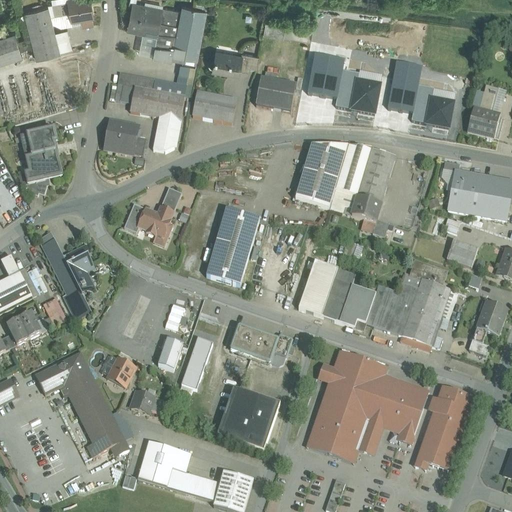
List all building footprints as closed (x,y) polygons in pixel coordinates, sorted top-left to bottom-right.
[(88,0),(82,0),(70,2),(73,20),(82,18),(91,17),(88,0)] [(162,8),(133,2),(128,29),(157,35),(159,23),(162,8)] [(206,11),(182,6),(181,12),(178,27),(173,56),(197,60),(206,11)] [(48,8),(24,14),(25,15),(33,49),(36,61),(60,55),(55,34),(48,8)] [(181,12),(162,8),(159,23),(178,27),(181,12)] [(33,49),(25,15),(18,17),(21,27),(27,50),(33,49)] [(91,17),(82,18),(83,25),(86,27),(91,26),(93,23),(91,17)] [(178,27),(159,23),(157,35),(153,57),(172,61),(173,56),(178,27)] [(286,27),(265,23),(263,35),(283,39),(284,38),(286,27)] [(313,30),(293,26),(293,27),(286,26),(286,27),(284,38),(290,39),(311,43),(313,30)] [(67,30),(55,34),(60,53),(72,50),(67,30)] [(0,63),(23,57),(18,43),(15,33),(0,37),(0,63)] [(24,41),(18,43),(21,52),(27,51),(24,41)] [(241,56),(223,53),(223,55),(218,58),(215,58),(212,71),(238,76),(239,71),(242,57),(241,56)] [(259,57),(241,53),(241,56),(242,57),(239,71),(256,74),(259,57)] [(197,60),(173,56),(172,61),(196,66),(197,60)] [(308,96),(337,102),(342,73),(344,63),(315,57),(308,96)] [(388,111),(413,116),(418,88),(421,70),(397,65),(388,111)] [(342,73),(337,102),(335,109),(375,116),(380,87),(358,83),(359,76),(342,73)] [(382,77),(359,73),(358,83),(380,87),(382,77)] [(155,81),(120,74),(117,86),(123,87),(135,89),(152,93),(155,81)] [(187,87),(155,81),(152,93),(184,99),(187,87)] [(296,87),(261,81),(256,108),(290,115),(296,87)] [(123,87),(117,86),(114,102),(120,103),(123,87)] [(152,93),(135,90),(135,89),(123,87),(120,103),(132,106),(130,114),(159,120),(179,123),(184,99),(152,93)] [(418,88),(413,116),(411,123),(449,130),(453,105),(432,101),(434,91),(418,88)] [(506,93),(486,88),(479,112),(500,117),(506,93)] [(455,95),(434,91),(432,101),(453,105),(455,95)] [(237,102),(197,95),(193,119),(232,127),(237,102)] [(479,112),(473,110),(467,134),(494,141),(500,117),(479,112)] [(179,123),(159,120),(153,152),(165,155),(174,150),(179,123)] [(138,130),(110,124),(105,151),(133,156),(136,139),(138,130)] [(53,132),(20,140),(26,162),(29,161),(32,175),(26,177),(28,186),(45,182),(44,178),(48,178),(52,177),(50,171),(56,170),(54,160),(57,159),(53,145),(56,144),(53,132)] [(146,141),(136,139),(133,156),(142,158),(146,141)] [(349,149),(311,147),(295,202),(330,212),(335,193),(349,149)] [(371,151),(349,149),(335,193),(357,199),(371,151)] [(371,151),(357,199),(376,205),(391,157),(371,151)] [(460,167),(445,164),(443,172),(455,174),(458,174),(460,167)] [(511,184),(458,174),(455,174),(447,213),(506,224),(511,192),(511,184)] [(45,182),(28,186),(29,192),(32,193),(32,196),(38,198),(38,195),(44,197),(47,188),(50,187),(48,178),(44,178),(45,182)] [(182,196),(169,190),(161,210),(174,215),(182,196)] [(357,199),(335,193),(330,212),(349,217),(351,218),(357,199)] [(376,205),(357,199),(351,218),(375,225),(377,221),(381,206),(376,205)] [(430,210),(440,209),(439,200),(429,202),(430,210)] [(134,206),(124,230),(137,236),(139,230),(138,230),(146,211),(134,206)] [(187,224),(193,210),(186,207),(180,221),(187,224)] [(161,210),(158,217),(146,211),(138,230),(139,230),(146,233),(146,235),(156,239),(156,238),(159,236),(164,238),(166,233),(170,235),(173,228),(169,226),(174,215),(161,210)] [(260,221),(226,211),(206,279),(240,289),(260,221)] [(351,218),(349,217),(346,228),(372,236),(375,225),(351,218)] [(461,225),(448,220),(445,227),(448,228),(458,231),(461,225)] [(389,225),(377,221),(375,225),(372,236),(384,239),(389,225)] [(458,231),(448,228),(446,233),(457,237),(458,231)] [(54,242),(42,248),(45,254),(57,248),(54,242)] [(343,242),(338,256),(348,259),(353,245),(343,242)] [(478,251),(453,243),(447,262),(471,270),(478,251)] [(65,263),(57,248),(45,254),(66,296),(63,298),(75,323),(91,315),(79,291),(65,263)] [(87,248),(68,257),(70,261),(65,263),(79,291),(81,290),(82,292),(86,290),(85,288),(91,286),(84,272),(93,268),(88,258),(91,257),(87,248)] [(511,253),(506,251),(505,252),(506,252),(499,271),(502,272),(499,279),(496,278),(511,284),(511,253)] [(442,273),(415,263),(410,278),(409,279),(421,283),(422,282),(440,288),(442,283),(439,282),(442,273)] [(338,272),(315,264),(298,312),(321,319),(338,272)] [(19,275),(0,284),(0,315),(32,300),(19,275)] [(421,283),(409,279),(410,278),(404,276),(401,285),(402,286),(418,291),(421,283)] [(482,280),(472,277),(468,287),(478,291),(482,280)] [(440,288),(422,282),(421,283),(418,291),(402,339),(426,347),(445,290),(440,288)] [(418,291),(402,286),(399,295),(386,334),(402,339),(418,291)] [(375,297),(352,288),(339,326),(354,331),(357,324),(365,327),(375,297)] [(399,295),(378,288),(375,297),(365,327),(386,334),(399,295)] [(445,290),(426,347),(431,349),(438,330),(451,293),(451,292),(445,290)] [(467,293),(457,290),(455,295),(465,298),(467,293)] [(57,299),(42,306),(53,329),(67,322),(57,299)] [(508,312),(486,304),(485,304),(486,304),(477,331),(476,330),(476,331),(486,335),(498,339),(498,338),(497,338),(507,312),(508,312)] [(36,324),(31,316),(19,322),(29,342),(41,335),(36,324)] [(43,321),(36,324),(41,335),(48,332),(43,321)] [(19,322),(6,328),(11,337),(16,348),(29,342),(19,322)] [(278,343),(239,329),(230,352),(270,366),(274,352),(278,343)] [(446,333),(438,330),(431,349),(439,352),(446,333)] [(486,335),(476,331),(469,353),(485,359),(489,349),(482,347),(486,335)] [(11,337),(5,340),(11,351),(16,348),(11,337)] [(199,392),(214,344),(197,338),(182,387),(199,392)] [(292,342),(280,338),(278,343),(274,352),(287,357),(290,349),(292,342)] [(426,347),(402,339),(400,344),(429,354),(431,349),(426,347)] [(11,351),(5,340),(0,342),(5,353),(11,351)] [(183,347),(167,341),(163,352),(158,368),(173,373),(183,347)] [(387,371),(340,354),(334,371),(323,367),(319,379),(330,382),(309,444),(348,458),(347,460),(354,462),(355,460),(356,460),(359,452),(370,456),(381,426),(407,435),(406,438),(412,440),(413,437),(414,437),(429,394),(384,379),(387,371)] [(129,453),(80,356),(62,366),(37,379),(36,379),(45,398),(64,389),(93,447),(87,450),(92,460),(115,448),(120,446),(125,455),(129,453)] [(136,371),(118,362),(107,381),(125,391),(136,372),(136,371)] [(144,368),(139,365),(136,371),(136,372),(141,374),(144,368)] [(9,383),(0,387),(0,386),(0,405),(16,397),(9,383)] [(473,400),(443,390),(417,463),(418,463),(417,465),(423,468),(424,465),(448,474),(473,400)] [(280,406),(241,393),(225,441),(263,454),(280,406)] [(154,400),(136,394),(131,411),(149,417),(150,413),(154,400)] [(162,403),(154,400),(150,413),(159,416),(160,414),(159,414),(162,403)] [(170,403),(163,401),(162,403),(159,414),(160,414),(165,416),(170,403)] [(191,456),(149,444),(138,483),(180,495),(186,476),(191,456)] [(511,453),(503,478),(511,480),(511,453)] [(244,511),(253,482),(224,474),(220,486),(215,505),(213,509),(223,511),(244,511)] [(220,486),(186,476),(180,495),(215,505),(220,486)] [(131,479),(125,478),(122,489),(128,490),(131,479)] [(137,480),(131,479),(128,490),(134,492),(137,480)] [(336,483),(325,511),(335,511),(345,486),(336,483)]
